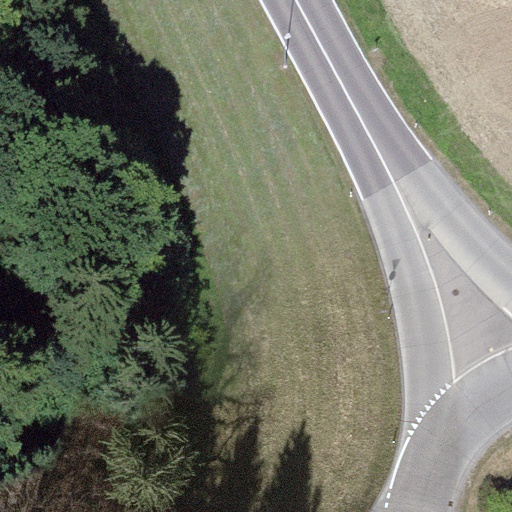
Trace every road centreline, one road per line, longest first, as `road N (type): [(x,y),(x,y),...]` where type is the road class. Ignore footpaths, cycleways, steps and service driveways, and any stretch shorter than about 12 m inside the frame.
road 1 (primary): [(511,382),(298,0)]
road 2 (primary): [(511,382),(454,428),(429,471),(420,511)]
